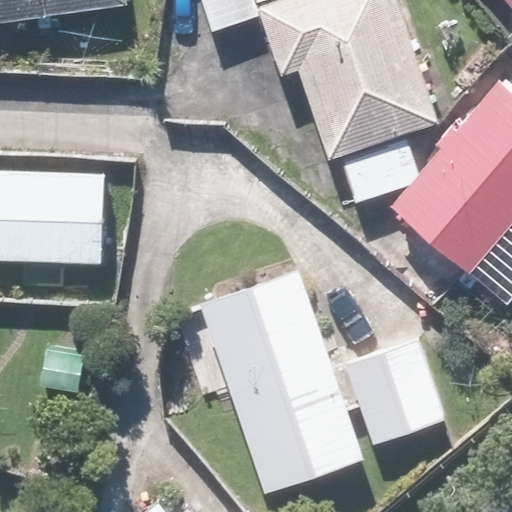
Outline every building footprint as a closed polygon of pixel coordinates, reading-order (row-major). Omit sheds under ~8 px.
[(0,0),(0,11),(91,0),(0,0)] [(415,176),(423,168),(409,127),(444,115),(407,0),(206,0),(214,24),(269,7),(287,63),(309,56),(339,149),(346,147),(361,194),(415,176)] [(441,134),(447,140),(423,168),(415,176),(397,198),(401,201),(475,265),(511,221),(511,71),(508,68),(462,122),(456,117),(441,134)] [(0,249),(63,252),(61,287),(100,289),(102,253),(110,254),(113,164),(0,159),(0,249)] [(371,439),(452,412),(424,328),(340,356),(308,260),(206,294),(270,484),(375,448),(371,439)] [(107,347),(42,343),(40,382),(104,386),(107,347)] [(138,511),(252,511),(222,476),(180,511),(164,491),(138,511)]
